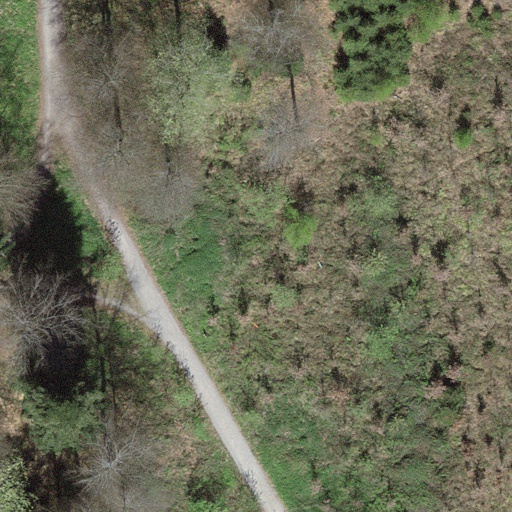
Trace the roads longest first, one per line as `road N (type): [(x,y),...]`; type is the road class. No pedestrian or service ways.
road 1 (track): [(55,90),(162,315),(272,511)]
road 2 (track): [(162,315),(91,292),(0,286)]
road 3 (track): [(0,238),(20,203),(55,90)]
